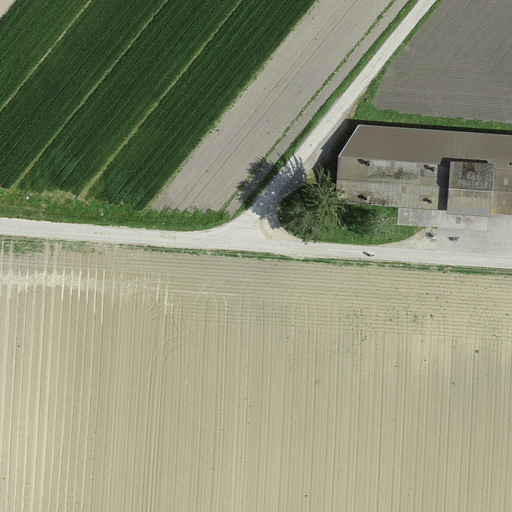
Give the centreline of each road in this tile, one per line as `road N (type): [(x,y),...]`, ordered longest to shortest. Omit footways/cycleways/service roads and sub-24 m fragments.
road 1 (track): [(511,265),(0,229)]
road 2 (track): [(430,0),(227,245)]
